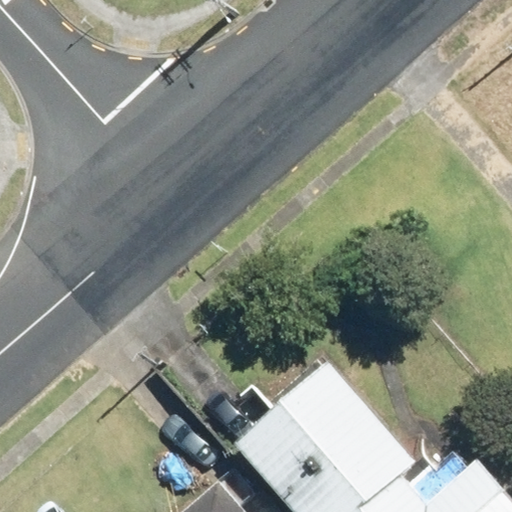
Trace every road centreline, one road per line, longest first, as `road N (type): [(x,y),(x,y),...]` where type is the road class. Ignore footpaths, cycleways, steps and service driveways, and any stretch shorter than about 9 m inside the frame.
road 1 (unclassified): [(181,201),(407,0)]
road 2 (residential): [(181,201),(1,0)]
road 3 (unclassified): [(0,357),(181,201)]
